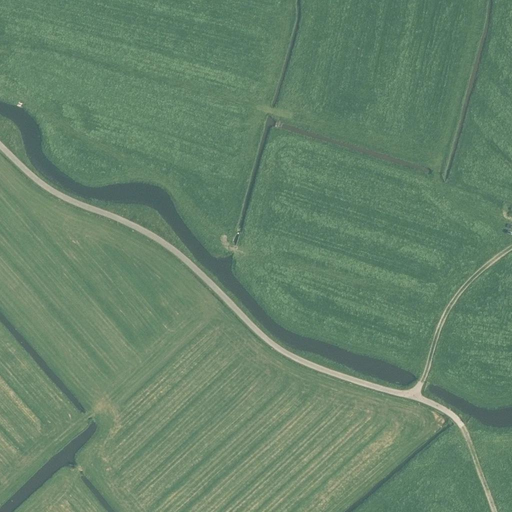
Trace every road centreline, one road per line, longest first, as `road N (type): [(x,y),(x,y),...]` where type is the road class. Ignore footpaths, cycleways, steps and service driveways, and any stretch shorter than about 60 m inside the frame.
road 1 (track): [(494,511),(454,416),(300,362),(168,246),(56,194),(0,145)]
road 2 (track): [(511,246),(443,315),(414,397)]
